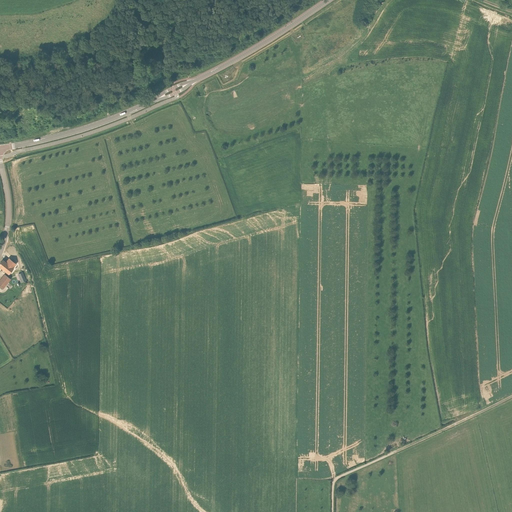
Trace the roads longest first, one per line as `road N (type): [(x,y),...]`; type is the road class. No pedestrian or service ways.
road 1 (track): [(511,396),(339,476),(331,511)]
road 2 (tertiary): [(0,148),(82,129),(158,98)]
road 3 (tertiary): [(189,83),(328,0)]
